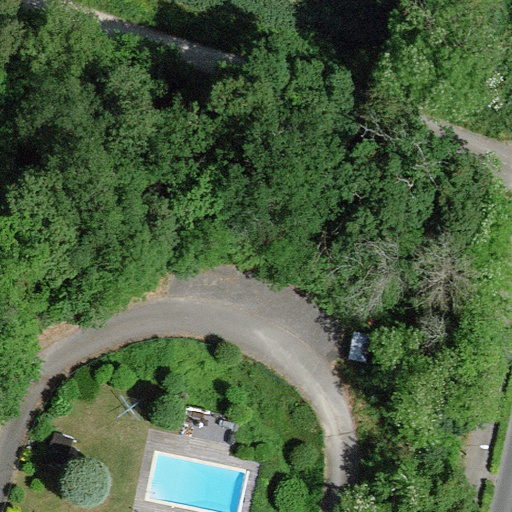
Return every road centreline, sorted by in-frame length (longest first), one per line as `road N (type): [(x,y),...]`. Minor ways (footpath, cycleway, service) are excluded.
road 1 (track): [(23,0),(142,50),(353,98),(511,162)]
road 2 (residential): [(338,511),(336,409),(302,361),(245,326),(167,316),(94,333),(0,388)]
